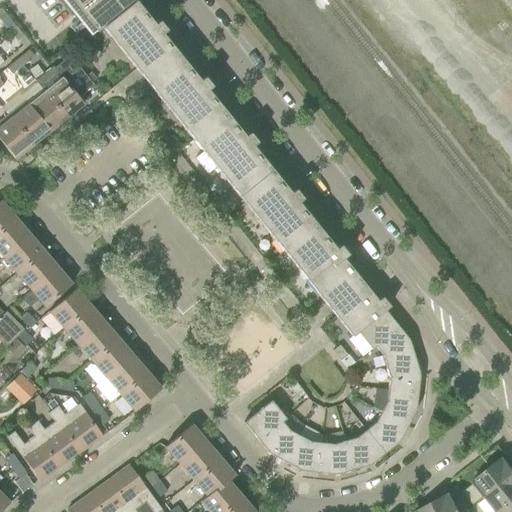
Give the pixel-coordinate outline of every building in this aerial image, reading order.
[(69,0),(96,32),(101,27),(134,1),(133,0),(130,0),(127,2),(125,0),(69,0)] [(101,27),(136,70),(141,76),(147,84),(180,57),(162,34),(166,31),(158,21),(154,25),(134,1),(101,27)] [(0,21),(8,30),(14,25),(6,14),(0,18),(0,21)] [(28,42),(14,25),(8,30),(16,41),(17,41),(23,47),(28,42)] [(29,50),(18,59),(23,66),(34,57),(29,50)] [(147,84),(193,140),(226,114),(207,90),(211,87),(203,77),(199,81),(180,57),(147,84)] [(12,74),(23,66),(18,59),(7,68),(12,74)] [(66,118),(83,105),(78,98),(93,85),(78,66),(62,79),(61,78),(44,91),(66,118)] [(28,73),(21,79),(27,87),(34,81),(28,73)] [(36,83),(20,96),(28,105),(27,105),(49,132),(66,118),(44,91),(36,83)] [(19,94),(1,108),(32,146),(49,132),(27,105),(28,105),(20,96),(19,94)] [(0,109),(0,142),(14,160),(32,146),(1,108),(0,109)] [(215,167),(238,196),(271,170),(252,146),(256,143),(249,133),(244,137),(226,114),(193,140),(203,152),(215,167)] [(207,174),(215,167),(203,152),(195,158),(207,174)] [(271,170),(238,196),(283,252),(316,226),(297,203),(302,199),(294,190),(290,193),(271,170)] [(0,201),(0,229),(14,218),(0,201)] [(14,218),(0,229),(0,254),(2,257),(28,235),(14,218)] [(347,255),(343,250),(339,246),(335,249),(316,226),(283,252),(310,286),(316,293),(328,308),(361,282),(342,258),(347,255)] [(28,235),(2,257),(16,274),(43,251),(28,235)] [(43,251),(16,274),(30,291),(57,268),(43,251)] [(45,307),(71,285),(57,268),(30,291),(45,307)] [(352,337),(357,333),(385,311),(389,307),(381,298),(377,301),(361,282),(328,308),(352,337)] [(310,286),(306,289),(312,297),(316,293),(310,286)] [(89,306),(75,289),(49,312),(63,328),(89,306)] [(89,306),(63,328),(77,345),(103,322),(89,306)] [(375,346),(398,328),(385,311),(357,333),(371,350),(375,346)] [(14,338),(16,337),(23,330),(5,312),(0,316),(0,342),(4,347),(14,338)] [(36,323),(27,314),(21,320),(30,329),(36,323)] [(103,322),(77,345),(91,362),(118,339),(103,322)] [(385,366),(414,357),(409,343),(407,339),(398,328),(375,346),(381,355),(385,366)] [(23,330),(16,337),(24,346),(31,339),(23,330)] [(24,349),(14,338),(4,347),(15,358),(24,349)] [(91,362),(92,363),(85,369),(98,384),(105,378),(132,356),(118,339),(91,362)] [(333,352),(341,361),(347,356),(339,347),(333,352)] [(132,356),(105,378),(120,395),(146,372),(132,356)] [(387,390),(417,393),(419,377),(418,373),(414,357),(385,366),(388,378),(387,390)] [(27,377),(36,369),(29,362),(20,371),(27,377)] [(120,395),(134,412),(160,389),(146,372),(120,395)] [(36,390),(20,375),(6,389),(22,404),(36,390)] [(47,388),(59,389),(61,380),(49,378),(47,388)] [(61,380),(59,389),(71,391),(73,381),(61,380)] [(303,391),(295,381),(288,387),(296,397),(303,391)] [(380,412),(407,426),(414,413),(415,409),(417,393),(387,390),(385,401),(380,412)] [(270,401),(243,423),(258,441),(281,422),(285,419),(270,401)] [(88,407),(93,414),(100,409),(95,402),(88,407)] [(81,451),(102,436),(78,404),(63,415),(57,406),(51,410),(81,451)] [(108,420),(100,409),(93,414),(101,425),(102,425),(108,420)] [(36,421),(30,425),(44,444),(60,467),(81,451),(51,410),(50,411),(47,413),(53,422),(43,430),(36,421)] [(365,430),(384,454),(396,444),(399,440),(407,426),(380,412),(374,422),(365,430)] [(270,455),(285,463),(299,436),(288,430),(281,422),(258,441),(267,452),(270,455)] [(191,425),(164,447),(179,464),(205,442),(191,425)] [(344,441),(353,470),(368,466),(372,463),(384,454),(365,430),(355,437),(344,441)] [(318,473),(321,443),(309,441),(299,436),(285,463),(298,470),(302,471),(318,473)] [(321,443),(318,473),(333,475),(338,475),(353,470),(344,441),(332,444),(321,443)] [(205,442),(179,464),(193,481),(220,459),(205,442)] [(44,444),(23,459),(39,482),(60,467),(44,444)] [(12,468),(19,464),(11,453),(4,458),(12,468)] [(473,482),(474,483),(464,492),(474,505),(484,496),(485,497),(511,476),(511,468),(503,457),(473,482)] [(228,481),(234,476),(220,459),(193,481),(206,496),(199,502),(201,504),(228,481)] [(23,470),(19,464),(12,468),(17,475),(19,479),(24,475),(26,474),(23,470)] [(158,511),(161,510),(129,465),(108,480),(130,511),(135,511),(134,510),(145,502),(151,511),(158,511)] [(152,487),(159,482),(151,472),(145,477),(152,487)] [(32,485),(24,475),(19,479),(14,483),(22,493),(32,485)] [(497,511),(511,500),(511,476),(485,497),(478,503),(484,511),(497,511)] [(87,496),(98,511),(130,511),(108,480),(87,496)] [(201,504),(207,511),(224,511),(242,498),(228,481),(201,504)] [(166,492),(159,482),(152,487),(159,497),(166,492)] [(0,493),(0,511),(9,503),(0,493)] [(450,493),(432,503),(437,511),(460,511),(456,504),(450,493)] [(98,511),(87,496),(66,511),(98,511)] [(253,511),(242,498),(224,511),(253,511)] [(465,511),(468,510),(463,500),(456,504),(460,511),(465,511)] [(511,511),(511,500),(497,511),(511,511)] [(437,511),(432,503),(415,511),(437,511)]
